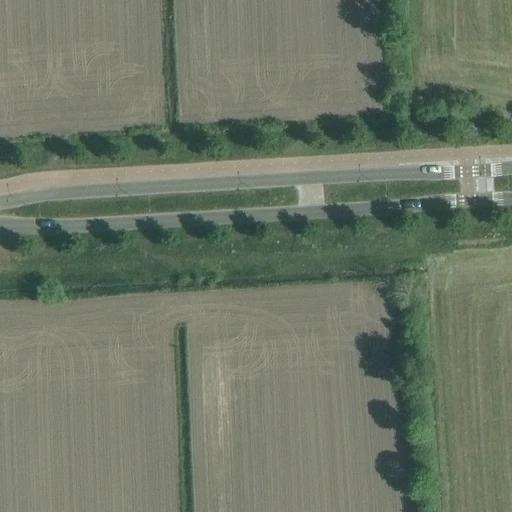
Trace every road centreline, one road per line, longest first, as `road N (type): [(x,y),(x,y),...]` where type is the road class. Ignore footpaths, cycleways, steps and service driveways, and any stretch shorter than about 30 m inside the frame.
road 1 (tertiary): [(0,224),(312,212)]
road 2 (tertiary): [(310,179),(0,203)]
road 3 (tertiary): [(511,169),(310,179)]
road 4 (tertiary): [(312,212),(511,200)]
